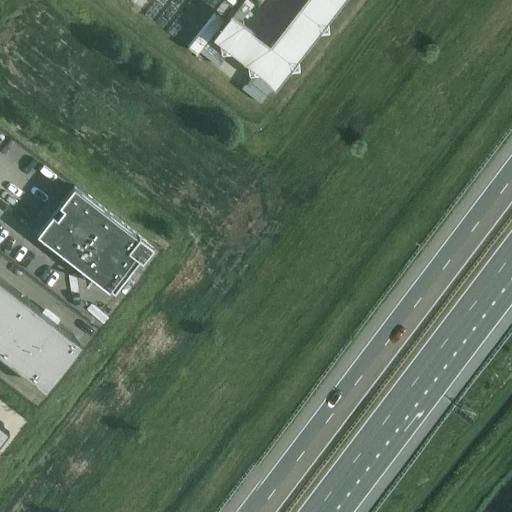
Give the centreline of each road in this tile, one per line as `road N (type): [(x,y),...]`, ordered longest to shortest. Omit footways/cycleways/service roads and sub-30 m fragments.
road 1 (motorway): [(511,176),(256,511)]
road 2 (motorway): [(315,511),(511,254)]
